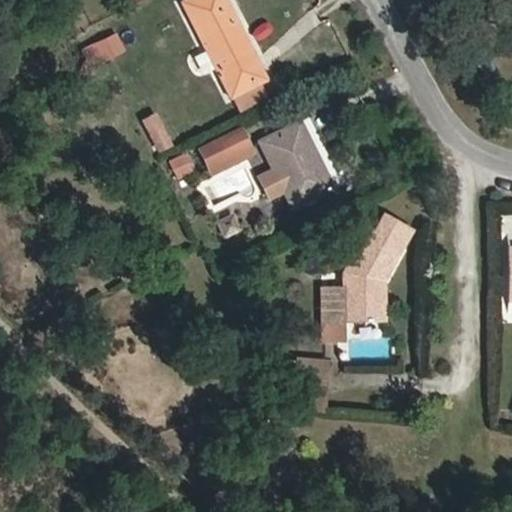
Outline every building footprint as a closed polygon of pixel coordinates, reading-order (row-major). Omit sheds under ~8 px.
[(265,79),(224,0),(187,0),(183,2),(231,96),(265,79)] [(94,40),(99,58),(121,52),(115,33),(94,40)] [(511,55),(488,54),(487,72),(511,74),(511,55)] [(152,142),(166,132),(150,111),(137,121),(152,142)] [(191,146),(207,177),(252,154),(237,123),(191,146)] [(331,188),(299,123),(260,142),(293,208),(331,188)] [(193,171),(184,154),(169,161),(178,179),(193,171)] [(384,282),(402,250),(401,250),(404,227),(389,219),(373,233),(366,229),(342,272),(342,288),(322,289),(323,340),(345,339),(345,319),(378,319),(378,283),(379,280),(384,282)] [(298,375),(299,360),(291,359),(290,374),(298,375)] [(324,394),(326,363),(299,360),(298,375),(297,392),(324,394)] [(322,412),(324,394),(297,392),(295,409),(322,412)]
